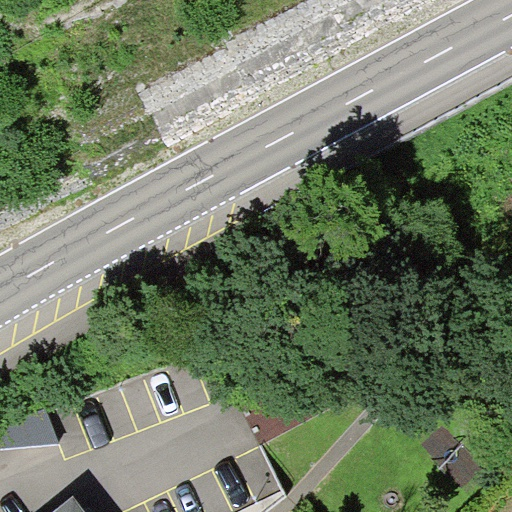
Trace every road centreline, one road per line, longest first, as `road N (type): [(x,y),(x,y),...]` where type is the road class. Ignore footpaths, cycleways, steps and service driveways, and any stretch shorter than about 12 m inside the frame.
road 1 (secondary): [(511,14),(0,291)]
road 2 (unknown): [(0,456),(126,460)]
